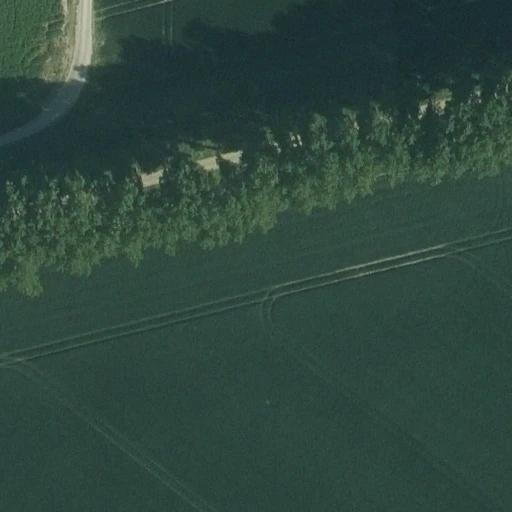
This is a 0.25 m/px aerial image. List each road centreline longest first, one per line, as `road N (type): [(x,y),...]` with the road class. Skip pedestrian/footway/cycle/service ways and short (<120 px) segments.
road 1 (track): [(511,90),(0,216)]
road 2 (unclassified): [(0,141),(58,113),(70,97),(84,0)]
